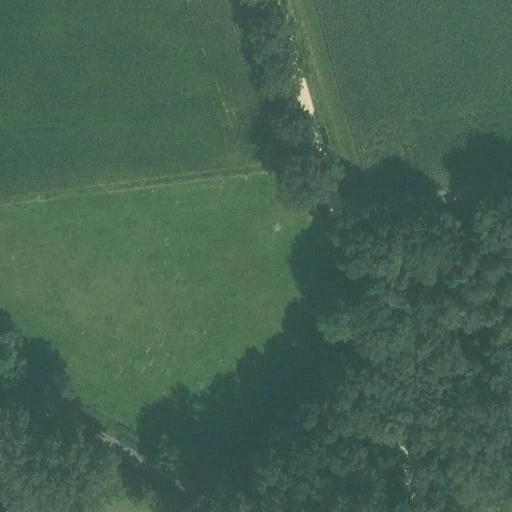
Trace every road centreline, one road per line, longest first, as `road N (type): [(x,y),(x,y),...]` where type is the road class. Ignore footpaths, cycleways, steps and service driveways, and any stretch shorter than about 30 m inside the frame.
road 1 (track): [(280,0),(430,511)]
road 2 (residential): [(0,390),(215,511)]
road 3 (track): [(351,241),(416,204),(511,185)]
